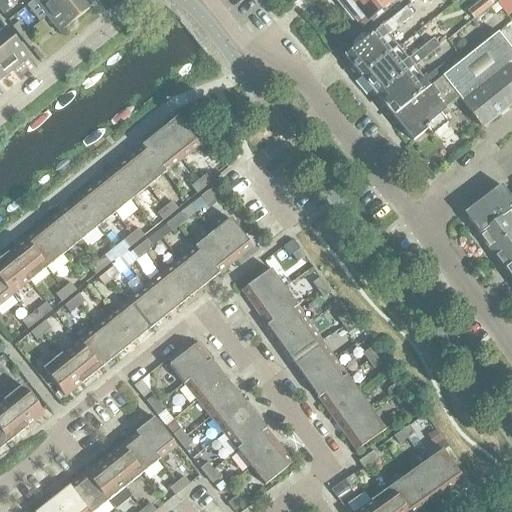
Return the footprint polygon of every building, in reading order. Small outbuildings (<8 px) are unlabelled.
[(9,9),(2,0),(0,0),(0,13),(2,16),(9,9)] [(15,0),(5,0),(12,8),(18,3),(15,0)] [(47,17),(67,0),(33,0),(34,0),(47,17)] [(89,10),(80,0),(67,0),(47,17),(60,33),(89,10)] [(336,0),(336,1),(344,11),(357,0),(336,0)] [(357,0),(344,11),(353,22),(356,20),(361,26),(393,0),(357,0)] [(479,0),(467,10),(473,18),(492,3),(489,0),(479,0)] [(511,0),(501,0),(497,4),(506,16),(511,11),(511,0)] [(19,21),(12,27),(20,37),(27,31),(19,21)] [(363,80),(399,51),(381,28),(344,57),(363,80)] [(29,58),(6,29),(0,33),(0,55),(12,71),(29,58)] [(34,41),(27,31),(20,37),(27,46),(34,41)] [(429,87),(393,116),(413,142),(428,130),(433,136),(449,124),(440,113),(444,111),(435,100),(451,88),(460,100),(483,128),(511,104),(511,70),(509,67),(511,64),(511,50),(499,33),(429,87)] [(412,67),(440,45),(433,37),(406,58),(399,51),(363,80),(377,98),(414,69),(412,67)] [(35,49),(32,52),(39,61),(42,58),(35,49)] [(0,55),(0,81),(12,71),(0,55)] [(414,69),(377,98),(393,116),(429,87),(414,69)] [(177,118),(160,132),(183,160),(200,146),(192,137),(177,118)] [(199,131),(192,137),(200,146),(208,156),(215,150),(199,131)] [(183,160),(160,132),(142,147),(164,175),(183,160)] [(142,147),(125,160),(147,188),(164,175),(142,147)] [(125,160),(108,174),(130,202),(147,188),(125,160)] [(130,202),(108,174),(91,187),(113,215),(130,202)] [(204,175),(197,181),(203,188),(210,182),(204,175)] [(203,188),(197,181),(190,187),(196,194),(203,188)] [(91,187),(74,201),(96,229),(113,215),(91,187)] [(511,205),(499,188),(464,214),(511,279),(511,205)] [(213,198),(207,191),(200,197),(206,204),(213,198)] [(96,229),(74,201),(57,214),(80,242),(96,229)] [(171,201),(163,207),(170,215),(177,209),(171,201)] [(170,215),(163,207),(156,213),(162,221),(170,215)] [(162,221),(156,213),(147,220),(154,228),(162,221)] [(185,220),(179,213),(172,219),(178,226),(185,220)] [(80,242),(57,214),(40,228),(63,256),(80,242)] [(178,226),(172,219),(165,224),(171,232),(178,226)] [(230,219),(213,234),(235,262),(253,247),(244,237),(230,219)] [(63,256),(40,228),(23,241),(46,270),(63,256)] [(137,229),(130,235),(136,242),(143,236),(137,229)] [(251,231),(244,237),(253,247),(260,242),(251,231)] [(213,234),(196,247),(218,275),(235,262),(213,234)] [(136,242),(130,235),(122,240),(128,248),(136,242)] [(152,247),(146,240),(139,245),(145,253),(152,247)] [(46,270),(23,241),(6,255),(29,283),(46,270)] [(145,253),(139,245),(131,251),(137,259),(145,253)] [(196,247),(179,261),(201,289),(218,275),(196,247)] [(305,256),(299,248),(291,254),(297,262),(305,256)] [(6,255),(0,260),(0,281),(12,297),(29,283),(6,255)] [(103,256),(96,261),(102,269),(110,264),(103,256)] [(102,269),(96,261),(88,267),(95,275),(102,269)] [(179,261),(162,274),(184,302),(201,289),(179,261)] [(118,274),(112,266),(105,272),(111,280),(118,274)] [(255,310),(284,289),(271,270),(242,291),(255,310)] [(111,280),(105,272),(97,278),(104,286),(111,280)] [(162,274),(145,288),(167,316),(184,302),(162,274)] [(325,285),(319,277),(312,283),(317,291),(325,285)] [(0,306),(12,297),(0,281),(0,306)] [(69,283),(62,289),(68,296),(76,290),(69,283)] [(331,293),(325,285),(317,291),(323,298),(331,293)] [(167,316),(145,288),(128,301),(151,329),(167,316)] [(68,296),(62,289),(55,295),(61,302),(68,296)] [(297,306),(284,289),(255,310),(267,327),(297,306)] [(84,301),(78,294),(71,300),(77,307),(84,301)] [(77,307),(71,300),(63,306),(70,313),(77,307)] [(128,301),(111,315),(134,343),(151,329),(128,301)] [(309,324),(297,306),(267,327),(280,345),(309,324)] [(36,310),(28,316),(34,323),(42,317),(36,310)] [(350,320),(345,313),(337,318),(342,326),(350,320)] [(134,343),(111,315),(94,328),(117,356),(134,343)] [(34,323),(28,316),(21,322),(27,329),(34,323)] [(356,328),(350,320),(342,326),(348,334),(356,328)] [(50,328),(44,321),(37,327),(43,334),(50,328)] [(309,324),(280,345),(293,362),(322,342),(309,324)] [(43,334),(37,327),(30,333),(35,340),(43,334)] [(117,356),(94,328),(77,342),(100,370),(117,356)] [(77,342),(61,355),(83,383),(100,370),(77,342)] [(322,342),(293,362),(305,380),(334,359),(322,342)] [(183,384),(211,361),(197,344),(169,366),(183,384)] [(376,356),(370,349),(370,348),(362,354),(368,361),(376,356)] [(83,383),(61,355),(43,370),(59,390),(65,398),(83,383)] [(381,363),(376,356),(368,361),(373,369),(381,363)] [(347,377),(334,359),(305,380),(318,398),(347,377)] [(211,361),(183,384),(197,401),(225,378),(211,361)] [(360,394),(347,377),(318,398),(330,415),(360,394)] [(225,378),(197,401),(210,418),(238,395),(225,378)] [(400,391),(395,384),(387,389),(393,396),(400,391)] [(149,392),(143,385),(137,390),(143,397),(149,392)] [(22,387),(4,401),(27,429),(44,414),(22,387)] [(59,390),(53,395),(60,402),(65,398),(59,390)] [(405,399),(400,391),(393,396),(398,404),(405,399)] [(360,394),(330,415),(343,433),(372,412),(360,394)] [(153,395),(146,401),(151,408),(159,403),(153,395)] [(252,412),(238,395),(210,418),(224,434),(252,412)] [(27,429),(4,401),(0,404),(0,429),(10,442),(27,429)] [(164,410),(159,403),(151,408),(157,416),(164,410)] [(265,429),(252,412),(224,434),(237,451),(265,429)] [(385,431),(372,412),(343,433),(356,451),(385,431)] [(154,418),(154,419),(136,433),(159,461),(176,446),(154,418)] [(414,433),(408,426),(401,431),(406,439),(414,433)] [(0,449),(10,442),(0,429),(0,449)] [(186,436),(180,429),(172,435),(179,442),(186,436)] [(279,446),(265,429),(237,451),(251,468),(279,446)] [(406,439),(401,431),(393,436),(398,444),(406,439)] [(441,442),(434,432),(426,437),(434,447),(441,442)] [(159,461),(136,433),(119,446),(142,474),(159,461)] [(191,443),(186,436),(179,442),(184,449),(191,443)] [(119,446),(103,460),(125,488),(142,474),(119,446)] [(279,446),(251,468),(265,486),(293,463),(279,446)] [(443,450),(424,464),(445,493),(464,480),(443,450)] [(378,458),(373,451),(366,456),(371,464),(378,458)] [(371,464),(366,456),(358,461),(363,469),(371,464)] [(103,460),(86,473),(108,501),(125,488),(103,460)] [(207,463),(200,468),(206,476),(213,470),(207,463)] [(445,493),(424,464),(407,476),(427,505),(445,493)] [(218,477),(213,470),(206,476),(211,483),(218,477)] [(86,473),(69,487),(89,511),(94,511),(108,501),(86,473)] [(358,482),(352,474),(344,480),(350,488),(358,482)] [(407,476),(389,489),(405,511),(418,511),(427,505),(407,476)] [(183,477),(175,483),(181,490),(188,484),(183,477)] [(181,490),(175,483),(168,488),(174,495),(181,490)] [(89,511),(69,487),(52,500),(61,511),(89,511)] [(405,511),(389,489),(371,501),(379,511),(405,511)] [(234,497),(227,503),(233,510),(240,505),(234,497)] [(61,511),(52,500),(37,511),(61,511)] [(379,511),(371,501),(356,511),(379,511)]
